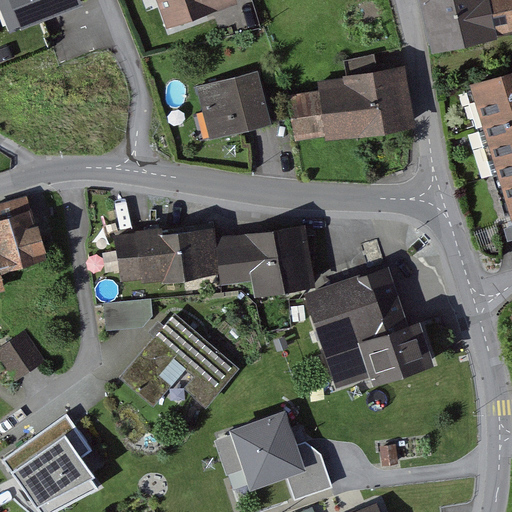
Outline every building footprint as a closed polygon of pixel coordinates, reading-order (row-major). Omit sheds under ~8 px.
[(12,0),(23,28),(84,6),(81,0),(12,0)] [(148,0),(160,31),(235,3),(233,0),(148,0)] [(511,0),(422,0),(436,56),(511,38),(511,0)] [(65,67),(16,88),(39,141),(136,99),(117,56),(69,76),(65,67)] [(248,68),(186,85),(201,138),(262,121),(248,68)] [(336,90),(281,98),(289,148),(405,130),(395,68),(334,77),(336,90)] [(511,72),(484,81),(511,173),(511,72)] [(0,292),(10,290),(6,270),(55,259),(43,210),(0,219),(0,292)] [(314,224),(221,238),(228,285),(263,280),(265,295),(323,287),(314,224)] [(218,227),(122,240),(128,286),(224,273),(218,227)] [(394,269),(315,297),(339,363),(377,349),(389,382),(442,364),(427,321),(414,326),(394,269)] [(152,302),(106,306),(108,332),(154,327),(152,302)] [(177,314),(123,379),(159,409),(178,386),(165,376),(178,360),(201,379),(191,390),(213,408),(245,370),(177,314)] [(27,334),(0,354),(0,355),(19,381),(46,360),(27,334)] [(290,383),(275,393),(283,406),(299,396),(290,383)] [(109,444),(84,406),(14,451),(53,511),(67,511),(114,482),(95,453),(109,444)] [(252,489),(290,477),(296,498),(334,486),(322,445),(302,452),(289,409),(233,426),(252,489)] [(230,431),(216,437),(235,488),(250,483),(230,431)] [(391,511),(386,500),(358,511),(391,511)]
